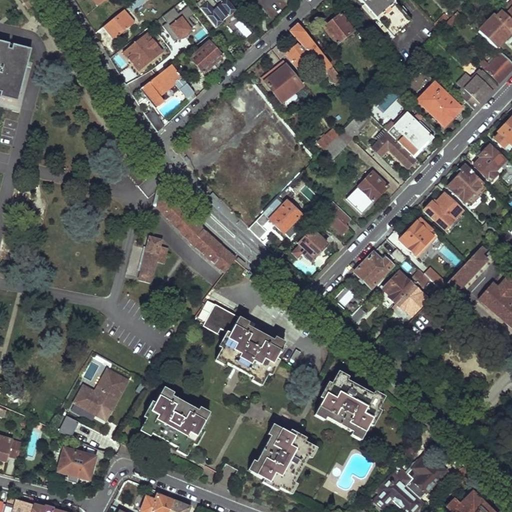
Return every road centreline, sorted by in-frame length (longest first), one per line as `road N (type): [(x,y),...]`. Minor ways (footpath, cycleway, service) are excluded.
road 1 (residential): [(309,301),(511,88)]
road 2 (secondary): [(309,301),(511,492)]
road 3 (unknown): [(0,284),(112,301),(122,285),(134,191)]
road 4 (secondary): [(149,146),(205,210),(309,301)]
road 5 (residential): [(149,146),(315,0)]
road 6 (residential): [(99,508),(114,476),(129,466),(246,511)]
road 7 (unknown): [(379,361),(511,242)]
road 8 (secondary): [(55,0),(149,146)]
road 9 (unknown): [(11,166),(43,41),(60,7)]
road 10 (unknown): [(11,166),(134,191)]
